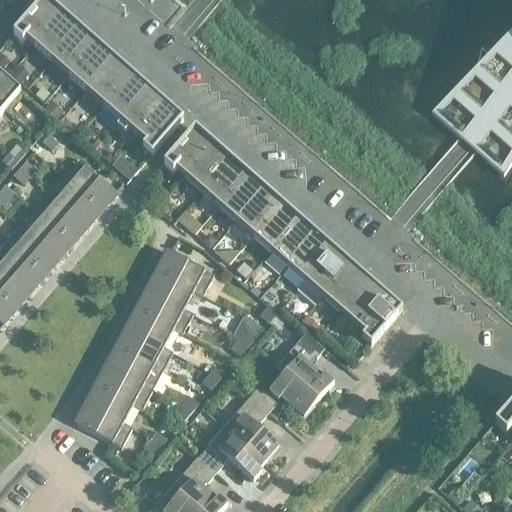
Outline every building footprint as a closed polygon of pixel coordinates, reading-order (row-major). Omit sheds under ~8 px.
[(22,45),(25,42),(33,49),(62,16),(44,1),(13,37),(22,45)] [(33,49),(51,64),(79,31),(62,16),(33,49)] [(51,64),(68,79),(96,46),(79,31),(51,64)] [(503,179),(511,165),(511,41),(490,62),(481,55),(474,76),(430,116),(458,140),(459,139),(469,147),(485,162),(484,163),(503,179)] [(68,79),(85,94),(113,61),(96,46),(68,79)] [(1,57),(0,57),(0,68),(2,71),(9,63),(1,57)] [(85,94),(102,109),(131,76),(113,61),(85,94)] [(19,70),(12,78),(19,85),(27,76),(19,70)] [(102,109),(119,124),(148,91),(131,76),(102,109)] [(20,94),(0,77),(0,108),(4,112),(20,94)] [(40,91),(35,97),(42,104),(48,97),(40,91)] [(148,91),(119,124),(137,139),(165,106),(148,91)] [(49,106),(43,113),(55,123),(61,116),(49,106)] [(183,121),(173,114),(165,106),(137,139),(145,146),(142,150),(151,158),(183,121)] [(212,147),(204,140),(194,132),(163,168),(172,176),(175,173),(184,180),(212,147)] [(59,146),(49,137),(43,145),(52,153),(59,146)] [(101,144),(97,140),(90,148),(95,152),(101,144)] [(212,147),(184,180),(201,195),(229,162),(212,147)] [(17,165),(24,156),(15,148),(8,156),(17,165)] [(120,158),(113,152),(106,161),(112,167),(120,158)] [(8,156),(1,164),(10,173),(17,165),(8,156)] [(201,195),(218,210),(247,177),(229,162),(201,195)] [(29,180),(35,172),(26,164),(19,172),(29,180)] [(138,173),(130,166),(121,176),(129,183),(138,173)] [(114,196),(84,170),(70,187),(101,214),(109,206),(107,204),(114,196)] [(19,172),(13,179),(22,187),(29,180),(19,172)] [(235,225),(264,192),(247,177),(218,210),(235,225)] [(101,214),(70,187),(56,203),(85,229),(92,222),(94,223),(101,214)] [(235,225),(253,240),(281,207),(264,192),(235,225)] [(81,238),(79,237),(85,229),(56,203),(41,220),(72,247),(81,238)] [(270,255),(298,222),(281,207),(253,240),(270,255)] [(184,214),(177,223),(194,238),(201,229),(184,214)] [(63,254),(65,256),(72,247),(41,220),(27,236),(57,262),(63,254)] [(287,270),(315,237),(298,222),(270,255),(287,270)] [(57,262),(27,236),(20,230),(6,246),(44,279),(52,271),(50,269),(57,262)] [(287,270),(304,285),(333,252),(315,237),(287,270)] [(206,240),(202,244),(210,250),(216,243),(212,240),(206,240)] [(0,253),(0,269),(28,294),(35,287),(37,289),(44,279),(6,246),(0,253)] [(314,308),(322,300),(350,267),(333,252),(304,285),(297,293),(314,308)] [(193,294),(202,299),(213,279),(170,256),(165,265),(162,264),(157,275),(194,294),(193,294)] [(253,273),(243,265),(236,273),(246,282),(253,273)] [(350,267),(322,300),(339,315),(367,282),(350,267)] [(22,302),(28,294),(0,269),(0,298),(16,312),(24,304),(22,302)] [(184,313),(193,294),(194,294),(157,275),(151,284),(154,286),(149,294),(184,313)] [(339,315),(356,329),(384,297),(367,282),(339,315)] [(256,283),(248,293),(259,302),(267,293),(256,283)] [(192,318),(184,313),(149,294),(144,303),(142,302),(137,313),(173,332),(182,337),(192,318)] [(356,329),(364,336),(361,340),(370,348),(402,312),(384,297),(356,329)] [(9,321),(16,312),(0,298),(0,326),(0,327),(7,319),(9,321)] [(276,317),(266,309),(258,318),(268,326),(276,317)] [(137,313),(131,322),(133,324),(129,333),(163,351),(173,332),(137,313)] [(307,319),(303,325),(318,338),(323,333),(307,319)] [(172,356),(163,351),(129,333),(124,341),(121,340),(117,351),(162,375),(172,356)] [(245,333),(237,342),(247,350),(254,341),(245,333)] [(284,377),(285,376),(317,404),(333,386),(324,378),(322,380),(308,368),(314,360),(316,361),(324,351),(305,335),(275,370),(284,377)] [(240,358),(247,350),(237,342),(230,350),(240,358)] [(117,351),(110,361),(113,362),(108,371),(152,394),(162,375),(117,351)] [(216,366),(208,375),(218,383),(225,375),(216,366)] [(133,408),(141,413),(152,394),(108,371),(104,379),(101,378),(96,389),(133,408)] [(211,392),(218,383),(208,375),(201,383),(211,392)] [(317,404),(285,376),(284,377),(269,395),(278,403),(280,400),(303,420),(317,404)] [(96,389),(90,399),(93,400),(88,409),(122,427),(123,427),(133,408),(96,389)] [(250,399),(268,415),(276,407),(257,390),(250,399)] [(268,415),(250,399),(223,430),(264,465),(278,449),(254,429),(259,424),(260,425),(268,415)] [(186,400),(179,408),(189,417),(196,408),(186,400)] [(511,432),(511,404),(494,426),(505,436),(510,430),(511,432)] [(181,425),(189,417),(179,408),(172,417),(181,425)] [(88,409),(83,418),(81,416),(76,428),(121,452),(132,432),(123,427),(122,427),(88,409)] [(195,429),(191,427),(187,428),(185,432),(186,436),(190,438),(194,437),(196,433),(195,429)] [(215,476),(223,467),(222,466),(227,461),(252,483),(260,474),(258,472),(264,465),(223,430),(197,460),(215,476)] [(158,433),(150,441),(160,450),(167,441),(158,433)] [(152,458),(160,450),(150,441),(143,450),(152,458)] [(129,445),(122,459),(134,464),(141,450),(129,445)] [(194,511),(222,511),(227,507),(218,500),(216,502),(201,490),(206,485),(207,486),(215,476),(197,460),(170,491),(194,511)] [(151,511),(194,511),(170,491),(151,511)] [(452,493),(447,499),(456,507),(461,502),(452,493)] [(482,511),(470,501),(461,511),(482,511)]
